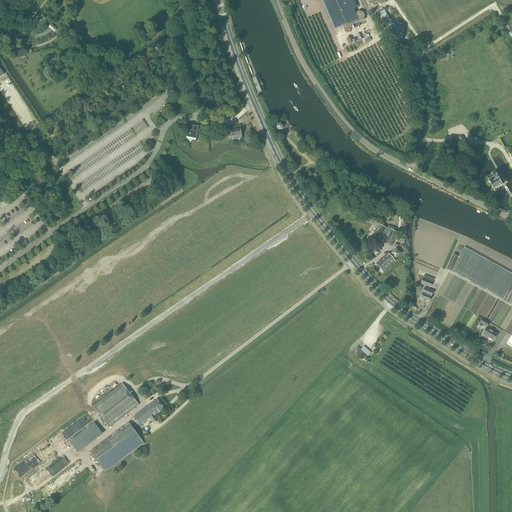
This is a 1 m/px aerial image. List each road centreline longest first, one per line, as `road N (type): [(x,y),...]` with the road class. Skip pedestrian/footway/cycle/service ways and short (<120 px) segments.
road 1 (secondary): [(511,377),(389,299),(353,261),(271,141),(220,0)]
road 2 (track): [(0,469),(20,415),(316,213)]
road 3 (tertiary): [(511,217),(353,132),(312,77),(275,0)]
road 4 (track): [(385,34),(400,27),(394,11),(416,4),(431,38),(495,7),(511,38)]
road 5 (track): [(372,13),(407,72),(415,171)]
